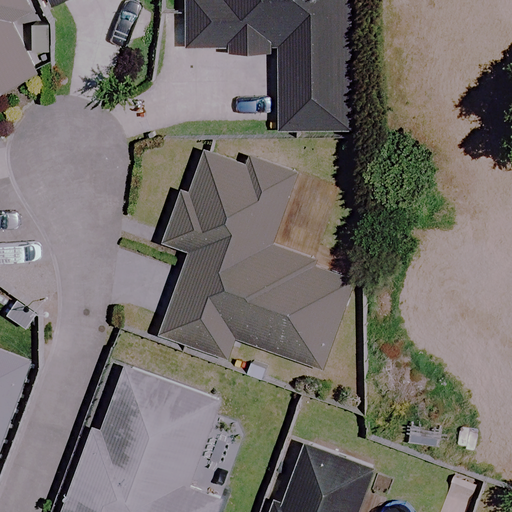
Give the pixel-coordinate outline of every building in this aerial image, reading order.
[(0,0),(0,87),(38,69),(11,14),(26,7),(23,0),(0,0)] [(184,0),(184,40),(215,40),(215,61),(278,61),(277,127),(352,127),(352,0),(184,0)] [(187,184),(180,182),(161,240),(185,248),(157,331),(229,355),(235,337),(322,366),(355,268),(273,241),(298,165),(248,148),(244,160),(200,145),(187,184)] [(0,435),(28,359),(0,348),(0,435)] [(215,511),(223,490),(189,478),(219,397),(116,360),(60,511),(215,511)] [(357,511),(374,463),(301,439),(280,502),(270,498),(265,511),(357,511)]
